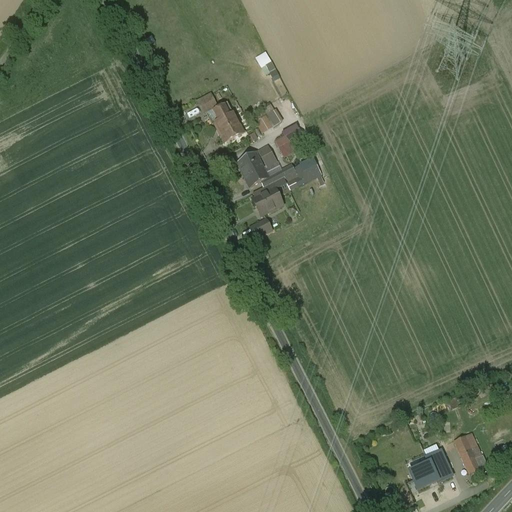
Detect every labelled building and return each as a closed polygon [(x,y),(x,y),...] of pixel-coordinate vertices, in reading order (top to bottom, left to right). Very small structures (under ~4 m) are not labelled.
[(146,46),(154,43),(152,37),(144,40),(146,46)] [(259,62),(264,75),(275,71),(269,58),(259,62)] [(210,97),(198,103),(204,115),(216,109),(210,97)] [(252,116),(261,134),(282,123),(272,105),(252,116)] [(241,136),(226,108),(209,117),(214,127),(217,126),(226,144),(241,136)] [(281,158),(306,148),(299,130),(274,140),(281,158)] [(255,155),(237,165),(249,189),(260,184),(268,180),(255,155)] [(268,180),(260,184),(262,183),(265,189),(283,180),(280,173),(268,180)] [(283,180),(265,189),(252,195),(264,217),(283,207),(275,192),(286,186),(283,180)] [(266,221),(250,229),(256,241),(272,233),(266,221)] [(471,437),(466,440),(454,445),(463,465),(475,460),(475,459),(480,457),(471,437)] [(441,453),(426,460),(425,457),(405,466),(418,492),(437,484),(438,485),(452,478),(441,453)]
